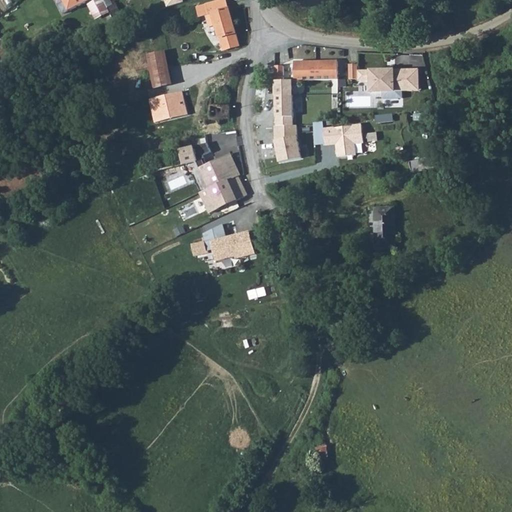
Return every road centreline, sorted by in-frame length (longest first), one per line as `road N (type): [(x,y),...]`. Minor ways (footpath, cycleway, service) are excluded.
road 1 (residential): [(291,271),(256,183),(244,120),(251,74),(274,19)]
road 2 (track): [(251,511),(321,372),(313,323),(291,271)]
road 3 (unclassified): [(511,11),(462,36),(411,43),(305,35),(274,19)]
